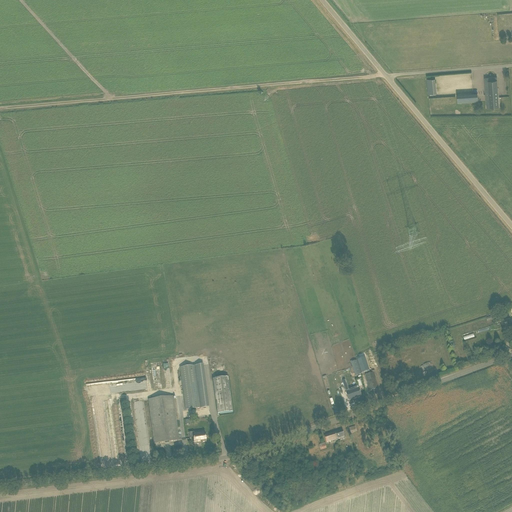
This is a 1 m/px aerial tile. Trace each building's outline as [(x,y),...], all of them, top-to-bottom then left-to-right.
[(499,107),(497,80),(488,81),(488,78),(484,78),(486,99),(486,105),(489,105),(490,108),(499,107)] [(426,79),(427,94),(435,93),(434,79),(426,79)] [(474,102),(474,94),(457,95),(458,103),(474,102)] [(361,373),(369,370),(365,358),(357,361),(361,373)] [(186,411),(200,409),(195,366),(180,368),(186,411)] [(369,391),(378,389),(374,373),(365,375),(369,391)] [(346,393),(349,400),(356,398),(356,397),(357,396),(357,398),(361,396),(359,389),(357,389),(356,387),(348,390),(349,392),(346,393)] [(148,400),(154,444),(179,441),(173,397),(148,400)] [(345,437),(342,430),(324,436),(326,443),(345,437)] [(138,435),(139,443),(148,443),(147,432),(143,432),(143,435),(138,435)] [(205,434),(195,435),(194,435),(194,433),(189,433),(189,437),(191,437),(191,439),(194,439),(195,445),(199,444),(199,443),(206,442),(205,434)]
